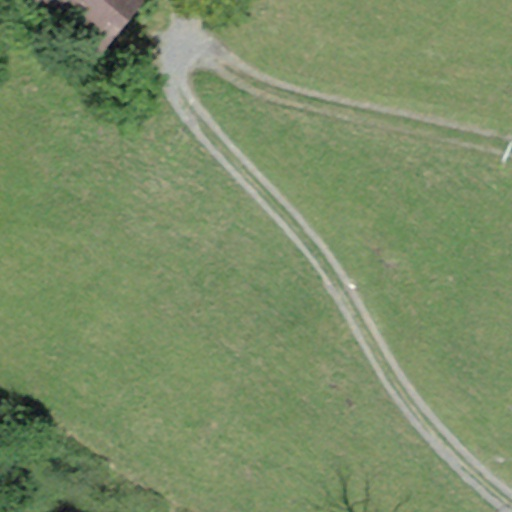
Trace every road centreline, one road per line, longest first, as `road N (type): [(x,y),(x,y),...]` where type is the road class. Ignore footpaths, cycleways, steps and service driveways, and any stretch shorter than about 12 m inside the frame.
road 1 (track): [(511,507),(399,388),(297,223),(187,112),(173,0)]
road 2 (track): [(180,58),(301,103),(511,147)]
